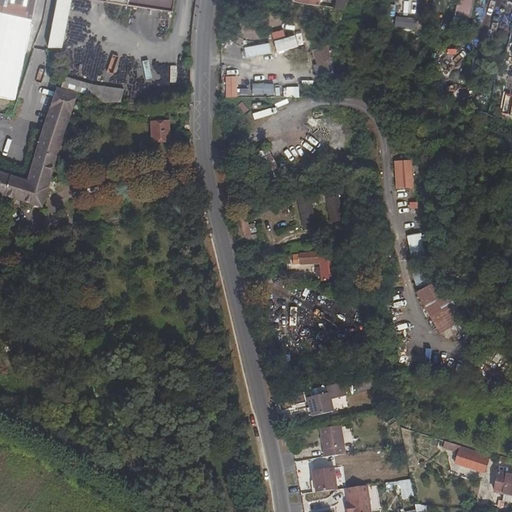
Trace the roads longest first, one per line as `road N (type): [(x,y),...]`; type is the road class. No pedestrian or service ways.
road 1 (residential): [(205,153),(252,138),(308,103),(335,98),(369,110),(385,140),(389,196),(423,340),(456,348)]
road 2 (tertiary): [(282,511),(205,153)]
road 3 (tertiary): [(205,153),(208,0)]
